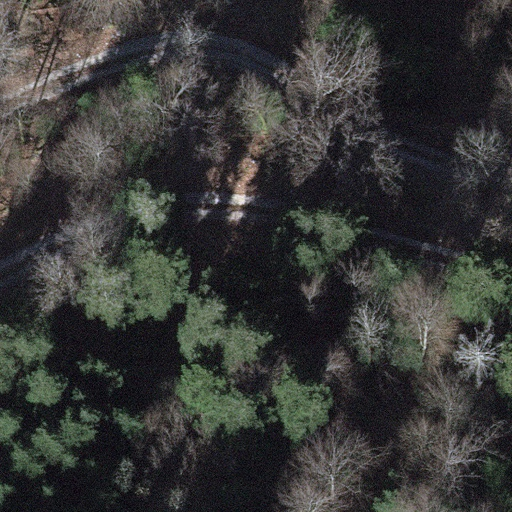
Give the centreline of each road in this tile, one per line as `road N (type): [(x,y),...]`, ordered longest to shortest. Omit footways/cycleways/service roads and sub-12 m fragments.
road 1 (track): [(0,335),(112,286),(321,297),(511,367)]
road 2 (track): [(511,151),(64,115),(0,135)]
